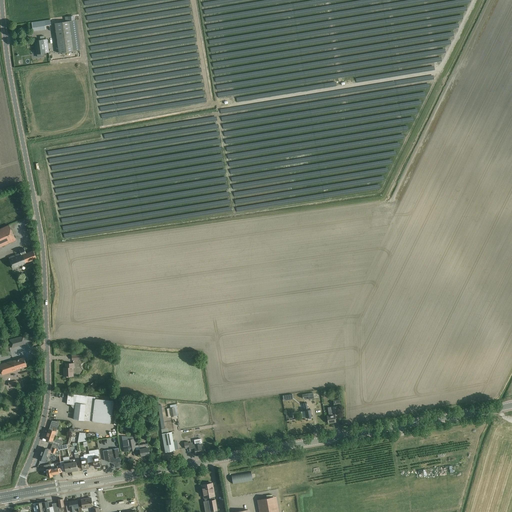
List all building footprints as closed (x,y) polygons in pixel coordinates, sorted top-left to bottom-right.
[(76,20),(70,21),(55,23),(59,53),(80,50),(76,20)] [(46,27),(45,22),(33,24),(33,26),(35,26),(36,32),(46,31),(46,27)] [(47,39),(35,41),(37,54),(49,53),(47,39)] [(0,247),(16,240),(9,225),(0,229),(0,247)] [(24,248),(18,251),(19,254),(9,258),(13,268),(37,259),(34,251),(26,254),(24,248)] [(19,293),(8,259),(0,262),(0,286),(4,298),(19,293)] [(23,336),(10,340),(12,348),(25,344),(23,336)] [(27,366),(24,358),(13,361),(13,360),(0,364),(0,367),(3,375),(16,371),(16,370),(27,366)] [(68,376),(73,376),(73,368),(75,368),(74,363),(65,364),(66,368),(64,368),(64,376),(67,376),(67,377),(68,377),(68,376)] [(67,404),(71,405),(75,405),(73,419),(93,421),(95,399),(95,397),(68,394),(67,404)] [(95,399),(93,421),(111,423),(114,401),(95,399)] [(307,403),(303,404),(305,411),(306,418),(312,417),(311,409),(308,410),(307,403)] [(176,404),(170,405),(171,408),(167,409),(169,417),(178,416),(176,404)] [(329,416),(327,416),(328,423),(336,422),(335,415),(332,415),(331,407),(328,408),(329,416)] [(56,431),(49,429),(46,439),(49,440),(48,443),(53,444),(58,446),(62,445),(63,441),(56,439),(55,441),(53,441),(56,431)] [(175,451),(172,432),(162,434),(165,453),(175,451)] [(134,439),(134,437),(122,436),(125,452),(130,451),(130,452),(136,451),(136,450),(140,450),(141,456),(146,455),(149,455),(149,454),(150,454),(148,444),(136,446),(134,439)] [(203,446),(203,443),(202,443),(202,439),(195,440),(195,444),(189,445),(188,442),(184,442),(185,449),(189,448),(190,452),(195,451),(196,452),(196,453),(204,452),(205,452),(204,446),(203,446)] [(43,447),(39,458),(38,459),(45,462),(44,466),(47,465),(48,463),(46,462),(48,457),(46,457),(48,452),(51,453),(52,452),(59,455),(58,449),(52,447),(50,450),(48,450),(49,450),(43,447)] [(114,463),(114,464),(115,467),(122,466),(120,457),(118,448),(103,451),(105,460),(112,463),(112,461),(113,461),(114,463)] [(101,466),(99,458),(98,454),(95,455),(95,453),(89,454),(91,462),(94,462),(95,467),(97,467),(97,468),(101,467),(100,466),(101,466)] [(77,467),(81,466),(79,454),(75,455),(75,459),(70,460),(70,463),(72,471),(78,470),(77,467)] [(88,463),(91,462),(89,454),(84,455),(84,457),(81,457),(83,469),(83,470),(87,469),(89,468),(88,463)] [(72,471),(70,463),(70,460),(64,460),(64,461),(60,462),(62,470),(65,469),(66,472),(72,471)] [(59,473),(62,472),(62,470),(60,462),(57,462),(57,463),(50,464),(53,476),(55,476),(55,474),(59,473)] [(53,476),(50,464),(47,465),(44,466),(45,471),(46,471),(48,477),(53,476)] [(215,496),(212,483),(202,485),(204,498),(205,498),(205,501),(204,502),(205,511),(217,511),(215,500),(213,500),(213,496),(215,496)] [(275,511),(273,497),(261,499),(263,511),(275,511)] [(93,507),(91,498),(81,500),(83,509),(93,507)] [(78,506),(77,500),(69,502),(71,510),(74,510),(74,507),(78,506)] [(43,511),(42,503),(36,504),(37,506),(34,507),(34,511),(43,511)]
